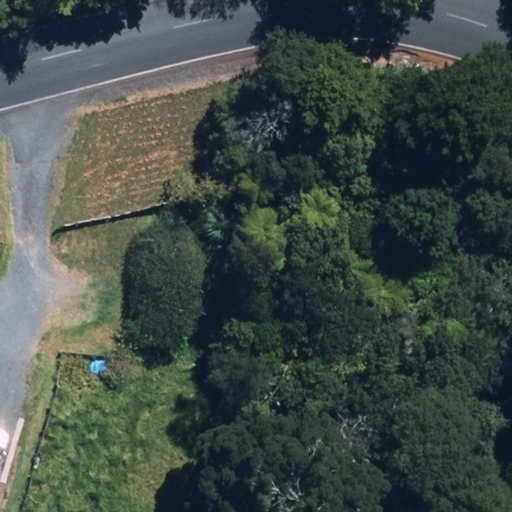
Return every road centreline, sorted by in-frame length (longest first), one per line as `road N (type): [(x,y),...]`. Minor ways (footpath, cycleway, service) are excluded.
road 1 (unclassified): [(347,0),(193,31),(0,88)]
road 2 (unclassified): [(511,59),(361,0)]
